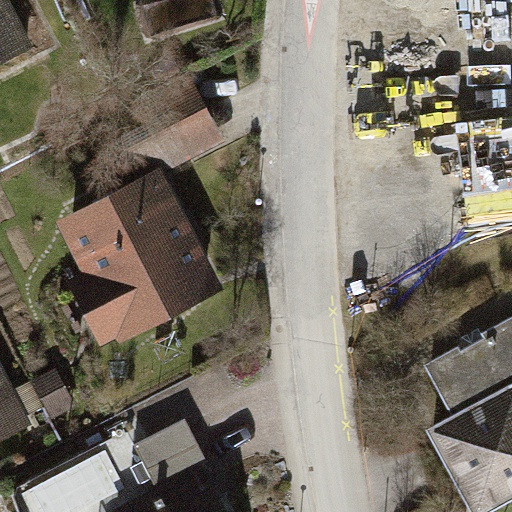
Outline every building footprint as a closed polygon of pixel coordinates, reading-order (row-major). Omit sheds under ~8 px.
[(8,0),(0,0),(0,61),(32,46),(8,0)] [(216,289),(157,173),(57,223),(116,339),(216,289)] [(511,322),(431,366),(459,417),(433,431),(477,511),(511,492),(511,322)] [(0,451),(32,437),(0,368),(0,451)] [(184,418),(135,442),(162,494),(197,477),(210,470),(184,418)] [(127,511),(215,511),(197,477),(162,494),(127,511)]
